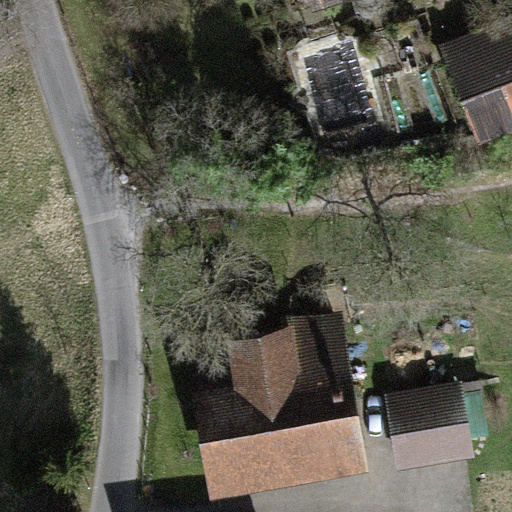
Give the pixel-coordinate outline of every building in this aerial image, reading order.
[(310,0),(313,8),(338,0),(310,0)] [(511,14),(441,45),(478,129),(511,114),(511,14)] [(231,359),(190,366),(212,496),(371,469),(344,309),(294,318),(295,324),(227,335),(231,359)] [(464,381),(386,394),(399,471),(477,458),(464,381)] [(66,511),(69,487),(25,482),(21,511),(66,511)]
